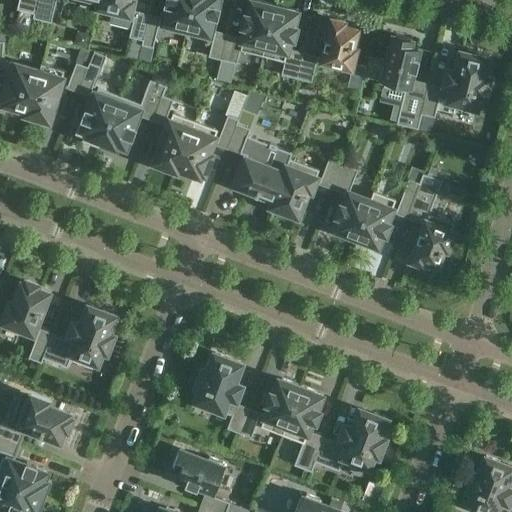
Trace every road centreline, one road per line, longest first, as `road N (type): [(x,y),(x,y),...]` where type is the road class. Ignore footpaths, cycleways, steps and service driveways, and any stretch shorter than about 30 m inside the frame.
road 1 (residential): [(473,346),(197,241)]
road 2 (residential): [(183,277),(456,382)]
road 3 (residential): [(183,277),(94,511)]
road 4 (residential): [(197,241),(0,166)]
road 5 (residential): [(0,209),(183,277)]
road 6 (residential): [(473,346),(511,192)]
road 7 (residential): [(406,511),(456,382)]
